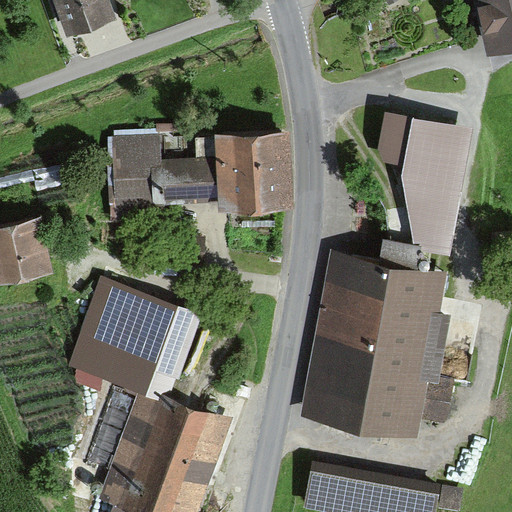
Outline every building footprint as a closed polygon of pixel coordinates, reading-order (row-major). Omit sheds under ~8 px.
[(106,0),(43,0),(55,32),(110,13),(106,0)] [(395,0),(376,0),(373,2),(380,12),(397,1),(395,0)] [(511,0),(465,0),(476,47),(511,39),(511,0)] [(448,130),(389,118),(374,193),(433,204),(448,130)] [(155,138),(111,140),(115,217),(146,215),(146,203),(205,200),(205,210),(280,206),(276,130),(204,133),(206,162),(156,164),(155,138)] [(25,217),(0,222),(0,276),(37,269),(25,217)] [(438,276),(332,255),(300,414),(402,434),(405,417),(440,424),(448,383),(417,377),(438,276)] [(189,315),(105,283),(73,365),(142,391),(100,501),(117,507),(115,511),(189,511),(225,419),(159,394),(189,315)] [(425,511),(430,486),(303,463),(295,505),(332,511),(425,511)]
